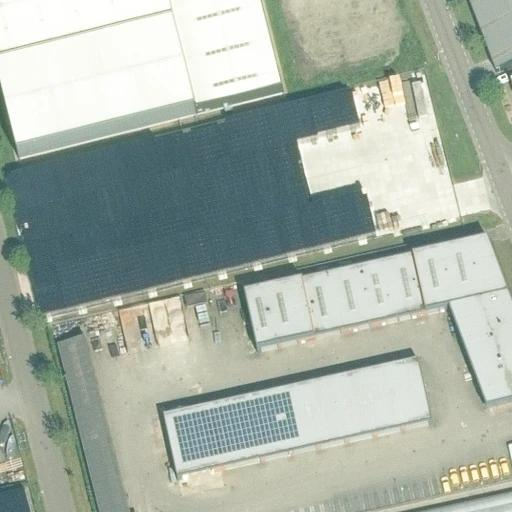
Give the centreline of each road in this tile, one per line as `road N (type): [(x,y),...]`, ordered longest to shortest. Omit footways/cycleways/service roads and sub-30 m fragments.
road 1 (unclassified): [(59,511),(0,274)]
road 2 (unclassified): [(500,180),(431,0)]
